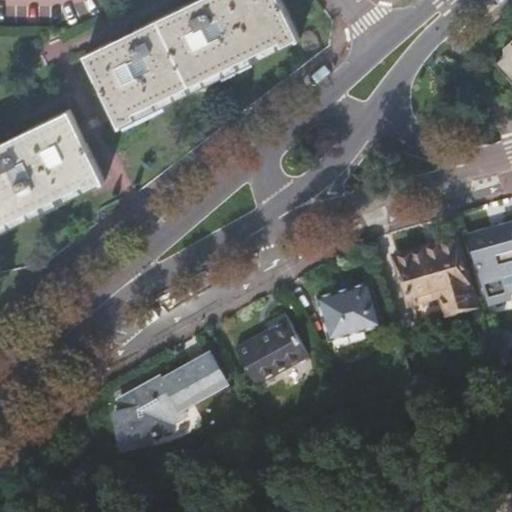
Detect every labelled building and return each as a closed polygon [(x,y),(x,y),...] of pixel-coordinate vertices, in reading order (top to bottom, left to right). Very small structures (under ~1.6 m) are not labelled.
[(281,0),(201,0),(86,56),(122,128),(301,40),(281,0)] [(506,55),(497,63),(511,78),(511,41),(506,47),(506,55)] [(71,111),(0,145),(0,157),(9,166),(56,206),(106,182),(71,111)] [(9,166),(0,157),(0,233),(56,206),(9,166)] [(511,222),(475,233),(494,303),(511,298),(511,291),(511,290),(511,222)] [(476,304),(457,240),(398,257),(417,321),(476,304)] [(371,282),(320,297),(331,339),(384,325),(371,282)] [(271,328),(239,348),(259,382),(312,352),(290,313),(269,325),(271,328)] [(493,344),(498,364),(509,361),(504,341),(493,344)] [(127,409),(117,412),(126,449),(150,443),(148,435),(155,433),(157,438),(174,432),(171,424),(191,418),(183,406),(227,379),(211,352),(124,399),(127,409)]
